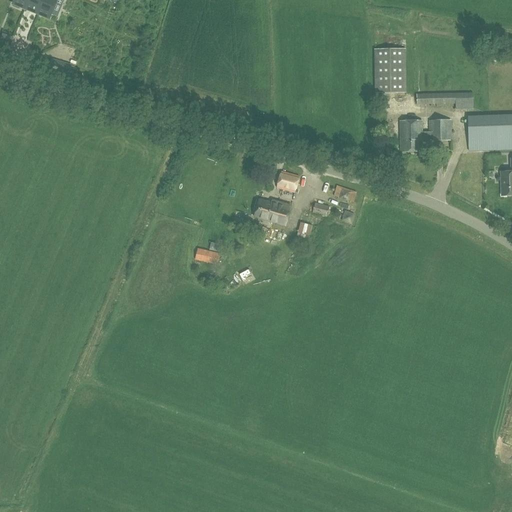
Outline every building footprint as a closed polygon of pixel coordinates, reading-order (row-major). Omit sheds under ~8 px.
[(14,0),(13,3),(25,8),(28,0),(14,0)] [(37,13),(42,0),(28,0),(25,8),(37,13)] [(56,0),(42,0),(37,13),(49,18),(56,0)] [(0,39),(0,48),(8,51),(11,43),(0,39)] [(375,48),(375,93),(405,93),(405,47),(375,48)] [(37,50),(33,59),(51,67),(55,58),(37,50)] [(68,75),(71,66),(64,63),(61,73),(68,75)] [(456,105),(456,109),(474,109),(473,93),(417,94),(417,105),(456,105)] [(511,115),(468,117),(469,151),(511,149),(511,115)] [(400,121),(400,152),(425,152),(425,141),(451,140),(451,120),(429,120),(429,135),(422,136),(422,121),(400,121)] [(501,172),(502,196),(511,195),(511,158),(511,171),(501,172)] [(277,188),(294,193),(299,176),(281,172),(277,188)] [(334,196),(353,202),(356,193),(337,186),(334,196)] [(255,216),(285,225),(291,206),(272,200),(271,203),(259,199),(255,216)] [(313,213),(327,217),(330,207),(315,203),(313,213)] [(342,221),(352,224),(355,214),(345,210),(342,221)] [(296,241),(304,243),(306,235),(310,236),(313,226),(301,223),(296,241)] [(221,245),(211,243),(210,250),(220,252),(221,245)] [(195,260),(219,265),(221,254),(198,248),(195,260)]
